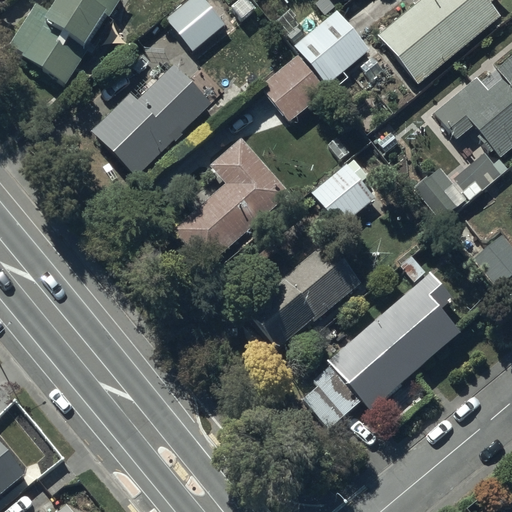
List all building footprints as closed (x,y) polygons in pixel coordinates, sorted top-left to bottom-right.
[(122,0),(65,0),(52,20),(36,9),(10,50),(23,58),(22,61),(65,88),(86,55),(84,54),(106,20),(108,22),(122,0)] [(226,28),(201,0),(194,0),(188,6),(186,3),(168,18),(170,21),(166,24),(193,56),(226,28)] [(426,0),(377,40),(418,90),(501,22),(490,9),(500,0),(426,0)] [(370,53),(336,15),(295,51),(328,89),(332,85),(337,90),(348,81),(344,76),(370,53)] [(477,81),(433,116),(457,145),(474,130),(485,144),(483,146),(492,157),(494,155),(500,162),(511,152),(511,58),(501,67),(505,72),(499,77),(504,83),(489,95),(477,81)] [(298,60),(262,89),(290,124),(326,95),(298,60)] [(211,107),(173,70),(138,106),(131,100),(93,139),(137,182),(211,107)] [(289,198),(241,143),(209,171),(226,190),(174,235),(206,271),(289,198)] [(441,172),(415,193),(443,226),(501,178),(484,158),(452,185),(441,172)] [(342,232),(377,203),(348,168),(313,197),(342,232)] [(511,279),(511,249),(502,238),(498,242),(496,240),(471,262),(498,292),(511,279)] [(361,286),(327,246),(283,284),(285,287),(248,320),(280,357),(361,286)] [(453,303),(429,278),(328,369),(331,371),(315,386),(319,391),(303,406),(331,435),(363,405),(374,417),(461,336),(441,315),(453,303)] [(0,506),(28,481),(0,449),(0,506)]
